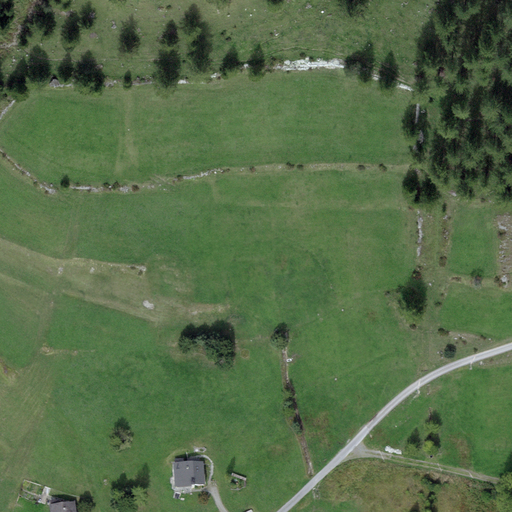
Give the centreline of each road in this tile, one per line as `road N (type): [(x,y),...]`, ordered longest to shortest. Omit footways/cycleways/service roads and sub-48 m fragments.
road 1 (track): [(511,347),(414,386),(282,511)]
road 2 (track): [(511,484),(345,451)]
